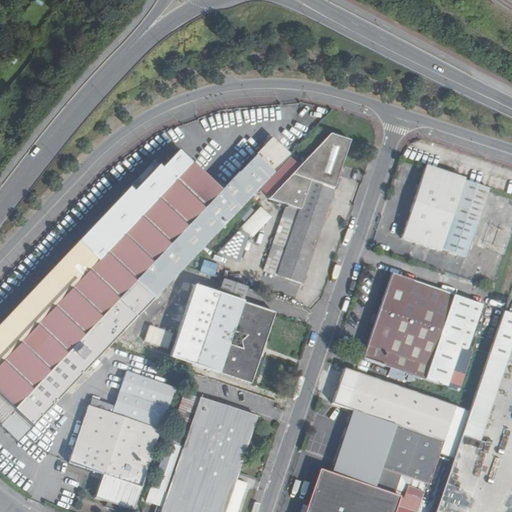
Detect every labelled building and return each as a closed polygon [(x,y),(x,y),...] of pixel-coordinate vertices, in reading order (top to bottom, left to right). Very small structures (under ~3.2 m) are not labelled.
[(23,95),(15,88),(0,103),(0,123),(18,103),(17,102),(23,95)] [(346,140),(326,133),(268,193),(295,203),(280,255),(267,251),(259,270),(298,284),(346,140)] [(0,428),(15,442),(148,300),(172,273),(265,174),(283,156),(264,139),(246,157),(231,174),(201,148),(183,167),(173,157),(141,188),(126,173),(114,184),(129,200),(122,207),(113,199),(73,243),(43,275),(0,321),(0,428)] [(461,179),(423,166),(399,239),(437,251),(461,179)] [(469,249),(489,189),(461,179),(441,240),(469,249)] [(248,204),(239,216),(246,221),(255,209),(248,204)] [(233,261),(272,217),(260,206),(221,250),(233,261)] [(205,260),(200,271),(213,276),(217,264),(205,260)] [(457,391),(485,308),(390,275),(361,358),(457,391)] [(248,383),(271,315),(192,289),(169,356),(248,383)] [(511,353),(511,315),(505,313),(463,435),(481,442),(511,353)] [(168,348),(172,332),(148,327),(145,343),(168,348)] [(390,434),(438,451),(453,407),(341,368),(329,403),(393,425),(390,434)] [(178,389),(145,486),(165,493),(199,396),(178,389)] [(199,396),(165,493),(164,497),(161,508),(154,506),(152,511),(220,511),(252,414),(199,395),(199,396)] [(128,511),(155,432),(86,408),(67,464),(99,476),(92,498),(128,511)] [(427,484),(438,451),(390,434),(377,468),(403,477),(427,484)] [(403,477),(377,468),(370,490),(379,493),(396,499),(403,477)] [(315,511),(342,511),(352,484),(319,472),(307,509),(315,511)] [(371,511),(379,493),(370,490),(352,484),(342,511),(371,511)] [(394,511),(398,499),(396,499),(379,493),(371,511),(394,511)] [(158,495),(154,506),(161,508),(164,497),(158,495)] [(398,499),(394,511),(414,511),(417,506),(398,499)]
